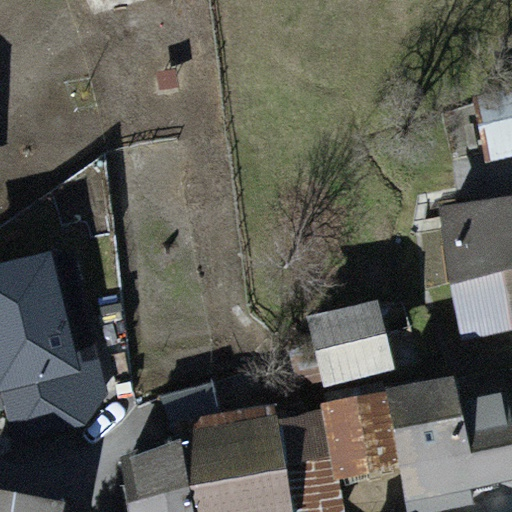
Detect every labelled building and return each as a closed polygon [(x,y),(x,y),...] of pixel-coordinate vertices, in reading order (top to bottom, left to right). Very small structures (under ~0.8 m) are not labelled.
[(511,145),(511,80),(436,95),(448,157),(511,145)] [(511,191),(431,208),(459,348),(511,337),(511,191)] [(0,247),(0,391),(9,435),(104,414),(65,233),(0,247)] [(381,295),(297,315),(315,389),(398,369),(381,295)] [(457,365),(297,402),(319,495),(396,478),(404,511),(511,486),(511,407),(507,387),(465,397),(457,365)] [(294,511),(277,414),(114,443),(126,511),(294,511)] [(67,511),(69,504),(0,491),(0,511),(67,511)]
